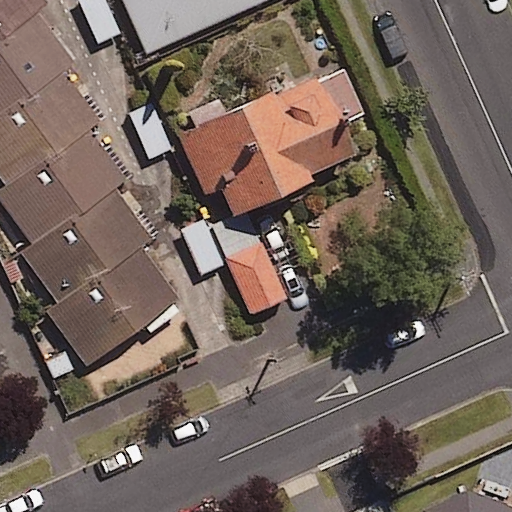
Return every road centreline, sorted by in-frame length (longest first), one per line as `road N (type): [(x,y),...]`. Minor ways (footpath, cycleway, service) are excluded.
road 1 (residential): [(103,511),(511,332)]
road 2 (residential): [(511,175),(433,0)]
